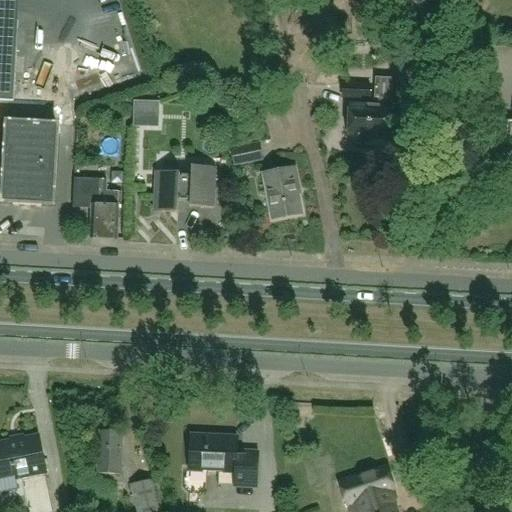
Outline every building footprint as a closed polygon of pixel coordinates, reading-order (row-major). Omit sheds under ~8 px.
[(0,0),(0,101),(13,102),(19,0),(0,0)] [(35,108),(35,84),(15,84),(14,107),(35,108)] [(369,86),(340,85),(340,98),(369,99),(369,86)] [(349,106),(348,137),(351,137),(351,141),(365,142),(365,138),(389,139),(391,88),(374,87),(373,107),(349,106)] [(416,103),(399,102),(398,122),(409,123),(409,117),(415,118),(416,103)] [(52,205),(57,126),(7,123),(2,202),(13,203),(13,207),(41,208),(41,204),(52,205)] [(258,145),(231,150),(234,166),(261,160),(258,145)] [(179,172),(155,171),(153,212),(177,213),(178,201),(190,201),(189,207),(213,208),(215,167),(191,166),(191,175),(179,174),(179,172)] [(292,169),(263,175),(271,220),(301,214),(292,169)] [(73,179),(72,209),(90,209),(89,219),(91,222),(91,239),(116,240),(118,193),(106,192),(107,180),(73,179)] [(99,432),(97,475),(120,476),(122,433),(99,432)] [(259,452),(237,451),(237,438),(191,436),(189,471),(234,474),(233,489),(257,490),(259,452)] [(38,438),(0,445),(0,478),(14,475),(15,481),(46,475),(38,438)] [(386,468),(339,484),(347,511),(395,511),(388,492),(393,490),(386,468)] [(41,477),(20,481),(24,511),(32,511),(46,510),(41,477)] [(161,511),(154,480),(130,485),(136,511),(161,511)]
